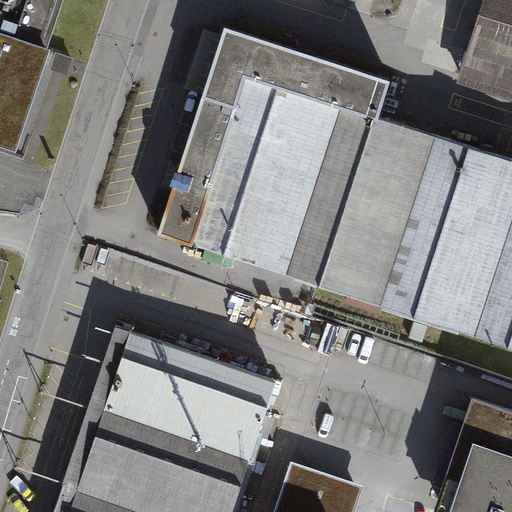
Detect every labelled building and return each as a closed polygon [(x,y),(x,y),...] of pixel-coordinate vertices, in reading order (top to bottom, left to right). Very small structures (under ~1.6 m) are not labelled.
[(0,0),(0,34),(47,50),(63,0),(0,0)] [(511,0),(481,0),(455,83),(511,100),(511,0)] [(387,79),(220,26),(153,234),(511,348),(511,160),(375,117),(387,79)] [(50,52),(47,50),(0,34),(0,142),(17,147),(50,52)] [(116,328),(56,511),(233,511),(276,379),(116,328)] [(511,511),(511,411),(470,398),(431,511),(511,511)] [(273,511),(356,511),(365,487),(291,462),(273,511)]
